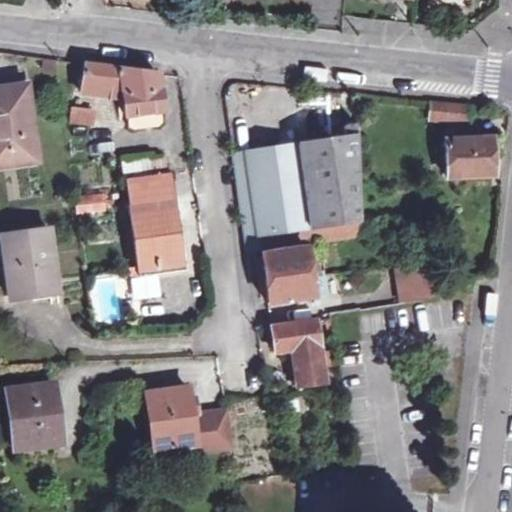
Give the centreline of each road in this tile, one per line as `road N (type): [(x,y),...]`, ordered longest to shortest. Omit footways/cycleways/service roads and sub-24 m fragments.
road 1 (residential): [(200,47),(511,82)]
road 2 (residential): [(200,47),(236,340)]
road 3 (residential): [(483,511),(511,270)]
road 4 (residential): [(0,25),(200,47)]
